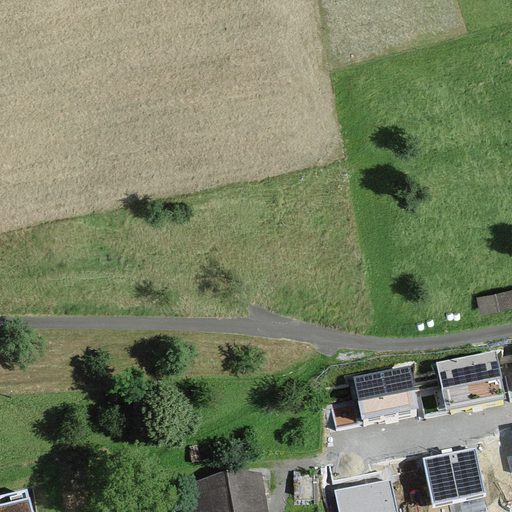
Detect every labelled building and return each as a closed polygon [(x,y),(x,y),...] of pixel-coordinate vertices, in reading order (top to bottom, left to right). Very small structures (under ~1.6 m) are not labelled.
[(511,291),(482,299),(486,313),(511,306),(511,291)] [(496,351),(437,363),(447,410),(506,398),(496,351)] [(410,366),(353,377),(362,423),(419,412),(410,366)] [(476,448),(425,459),(435,503),(486,492),(476,448)] [(270,511),(264,474),(187,487),(191,511),(270,511)] [(398,511),(392,479),(335,491),(339,511),(398,511)]
